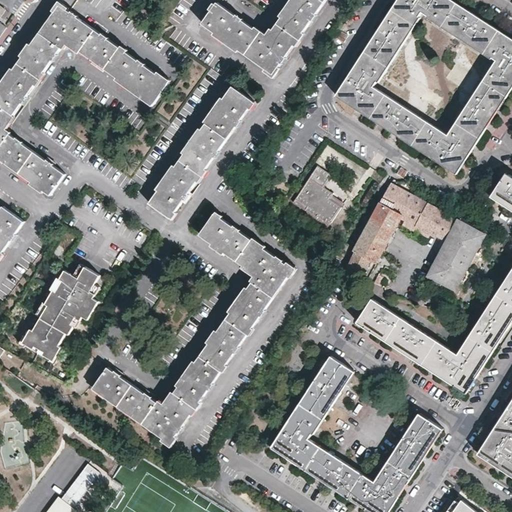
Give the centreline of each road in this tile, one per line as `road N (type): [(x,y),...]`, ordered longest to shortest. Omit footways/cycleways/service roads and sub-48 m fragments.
road 1 (residential): [(508,140),(472,186),(455,191),(330,111),(331,78),(381,0)]
road 2 (residential): [(178,238),(240,282),(163,389),(107,347),(124,311)]
road 3 (residential): [(178,238),(336,0)]
road 4 (residential): [(141,110),(72,62),(25,129),(81,170)]
road 5 (residential): [(81,170),(137,207),(222,84)]
road 6 (residential): [(469,425),(329,333),(349,289)]
